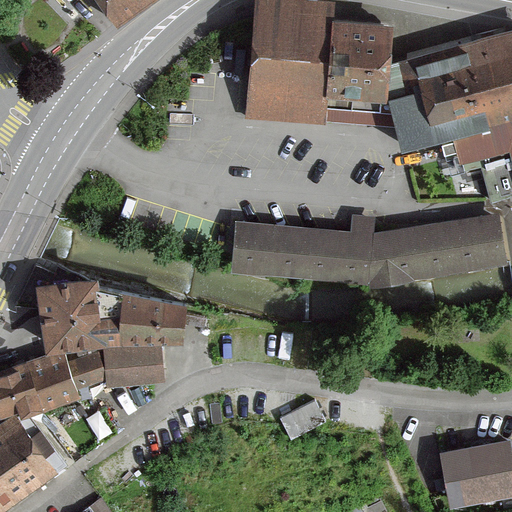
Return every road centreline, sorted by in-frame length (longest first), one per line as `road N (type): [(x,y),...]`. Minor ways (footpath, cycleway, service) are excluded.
road 1 (residential): [(156,408),(242,375),(388,396),(511,395)]
road 2 (primary): [(64,135),(129,54),(197,0)]
road 3 (residential): [(156,408),(19,511)]
road 4 (primary): [(0,253),(64,135)]
road 5 (unknown): [(362,392),(420,511)]
